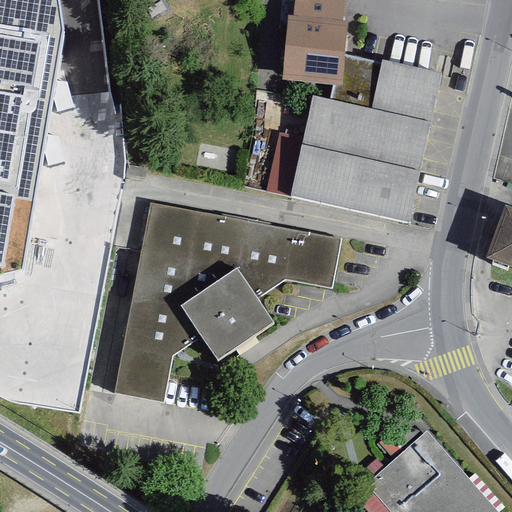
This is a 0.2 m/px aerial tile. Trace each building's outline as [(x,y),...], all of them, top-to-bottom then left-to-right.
[(65,31),(60,0),(0,0),(0,284),(26,278),(65,31)] [(292,0),(291,19),(283,19),(279,87),(336,90),(343,57),(344,0),(292,0)] [(443,79),(343,57),(336,90),(334,101),(311,96),(288,201),(410,227),(443,79)] [(169,357),(198,337),(213,360),(269,322),(256,302),(285,281),(330,289),(342,238),(148,206),(113,396),(161,405),(169,357)] [(511,208),(502,206),(485,258),(511,267),(511,208)] [(364,485),(387,511),(497,511),(426,430),(364,485)]
